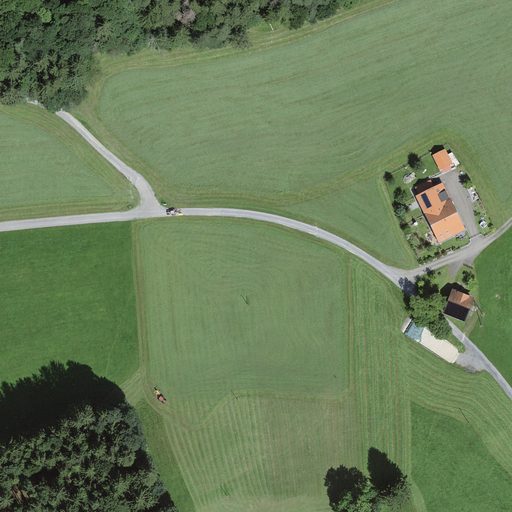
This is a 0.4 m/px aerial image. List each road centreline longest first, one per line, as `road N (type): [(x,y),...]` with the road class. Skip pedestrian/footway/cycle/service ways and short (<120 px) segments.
road 1 (residential): [(0,225),(219,211),(328,236),(402,279)]
road 2 (track): [(149,213),(141,185),(70,120),(0,90)]
road 3 (residential): [(402,279),(511,395)]
